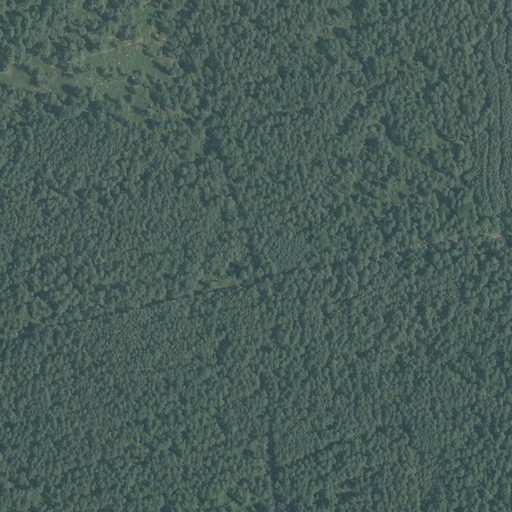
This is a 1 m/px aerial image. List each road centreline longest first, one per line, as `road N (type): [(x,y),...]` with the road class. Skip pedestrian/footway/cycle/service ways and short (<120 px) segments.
road 1 (track): [(0,338),(511,232)]
road 2 (track): [(511,406),(257,284),(277,511)]
